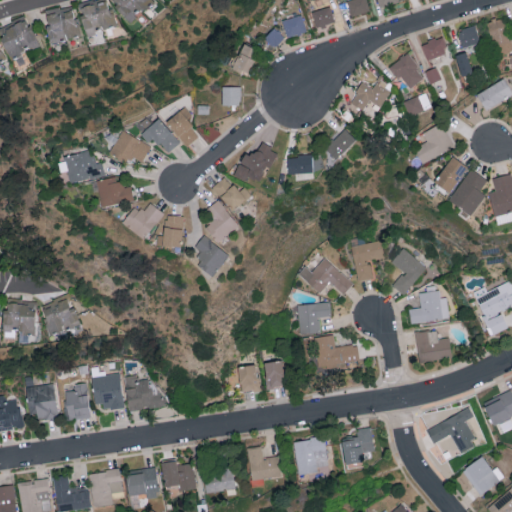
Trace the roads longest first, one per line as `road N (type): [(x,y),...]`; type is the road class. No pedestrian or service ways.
road 1 (residential): [(0,457),(157,443),(402,404),(511,364)]
road 2 (residential): [(166,193),(361,50),(508,0)]
road 3 (residential): [(454,511),(406,446),(391,334),(375,315)]
